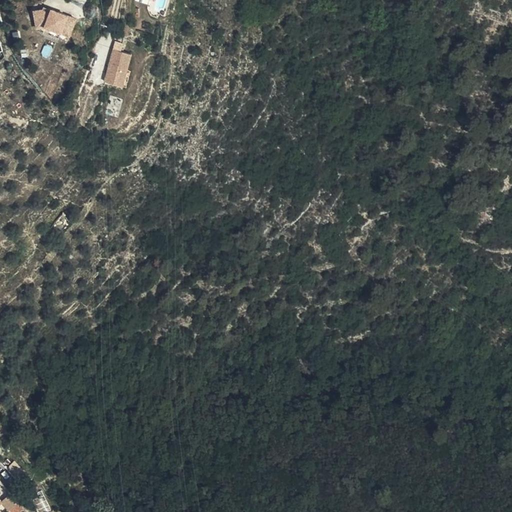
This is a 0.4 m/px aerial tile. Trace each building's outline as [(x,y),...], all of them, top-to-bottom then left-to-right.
[(51,8),(41,5),(33,6),(36,23),(45,21),(69,31),(76,13),(53,4),(51,8)] [(103,78),(121,81),(124,65),(127,49),(109,45),(103,78)] [(124,65),(121,81),(126,82),(129,67),(124,65)] [(5,494),(14,486),(0,468),(0,490),(1,490),(5,494)] [(23,496),(14,486),(5,494),(13,504),(23,496)]
